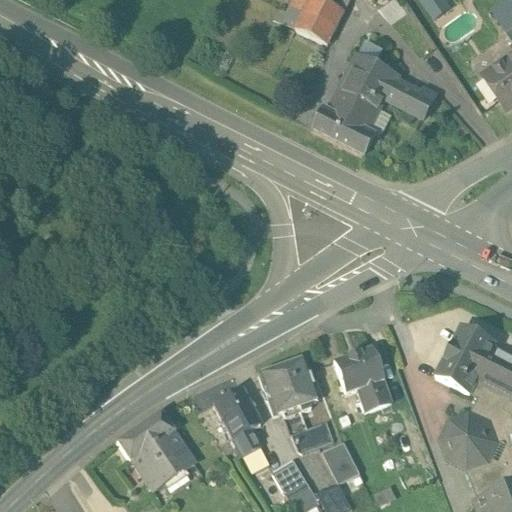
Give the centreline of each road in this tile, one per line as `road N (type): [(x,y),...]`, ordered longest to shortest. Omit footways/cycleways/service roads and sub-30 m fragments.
road 1 (tertiary): [(6,511),(64,450),(256,324)]
road 2 (primary): [(0,16),(235,136)]
road 3 (primary): [(235,136),(274,197),(280,261),(256,324)]
road 4 (primary): [(235,136),(417,226)]
road 5 (tertiary): [(256,324),(417,226)]
